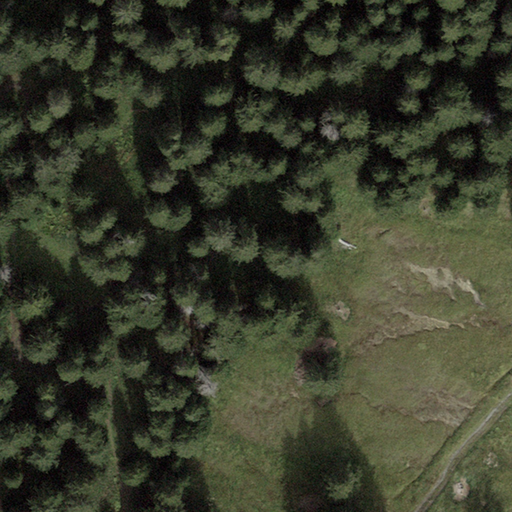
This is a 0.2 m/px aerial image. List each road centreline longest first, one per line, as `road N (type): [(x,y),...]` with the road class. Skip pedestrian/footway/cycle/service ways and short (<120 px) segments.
road 1 (track): [(124,511),(111,303),(18,309),(18,129),(0,104)]
road 2 (track): [(511,388),(404,511)]
